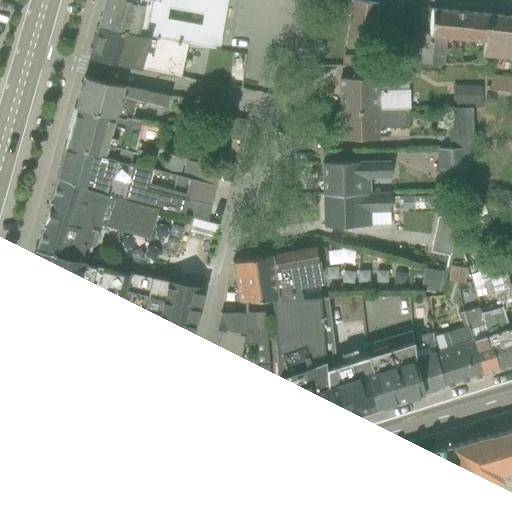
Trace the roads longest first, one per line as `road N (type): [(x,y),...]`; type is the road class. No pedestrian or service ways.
road 1 (residential): [(28,56),(276,108),(260,178),(232,198),(181,400),(177,452),(189,498)]
road 2 (secondary): [(511,397),(212,491)]
